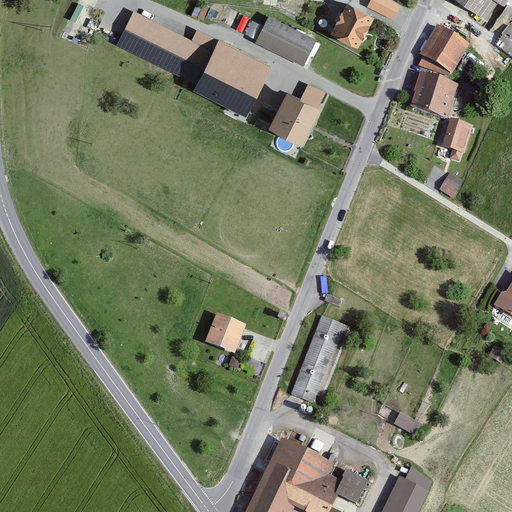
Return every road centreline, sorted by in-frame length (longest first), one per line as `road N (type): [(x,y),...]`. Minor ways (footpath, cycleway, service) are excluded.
road 1 (residential): [(214,511),(426,0)]
road 2 (secondary): [(209,511),(49,293),(0,195)]
